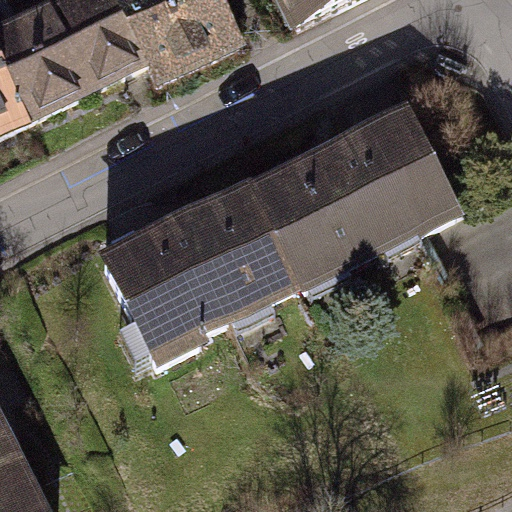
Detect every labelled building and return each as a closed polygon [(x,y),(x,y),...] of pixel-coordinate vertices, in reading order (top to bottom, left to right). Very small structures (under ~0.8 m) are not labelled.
[(0,0),(0,69),(33,135),(149,77),(110,0),(73,0),(15,30),(0,0)] [(110,0),(149,77),(162,101),(249,57),(220,0),(110,0)] [(280,0),(299,34),(363,0),(280,0)] [(0,152),(33,135),(0,69),(0,152)] [(412,117),(248,197),(302,307),(466,227),(412,117)] [(248,197),(104,271),(162,385),(213,359),(209,351),(302,307),(248,197)] [(36,511),(0,440),(0,511),(36,511)]
